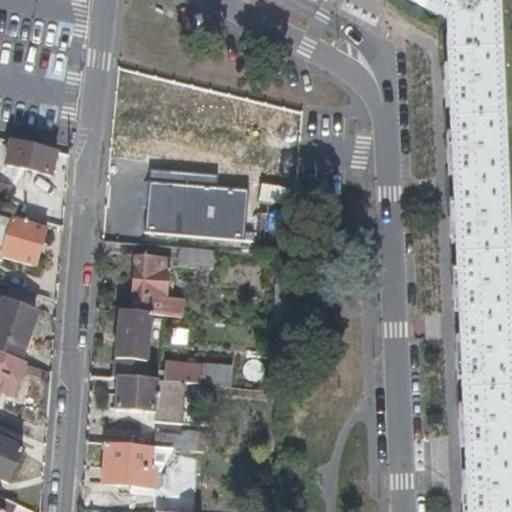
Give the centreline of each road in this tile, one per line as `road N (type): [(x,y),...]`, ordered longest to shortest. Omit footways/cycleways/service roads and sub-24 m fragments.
road 1 (residential): [(63,511),(106,0)]
road 2 (residential): [(405,511),(389,151)]
road 3 (residential): [(207,0),(358,80),(379,109),(389,151)]
road 4 (residential): [(389,151),(381,58),(355,29),(298,0)]
